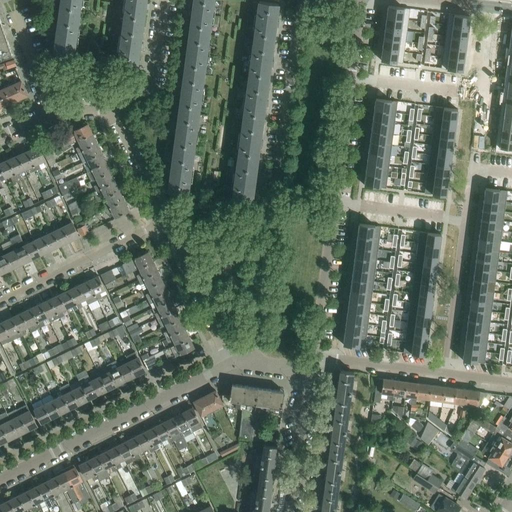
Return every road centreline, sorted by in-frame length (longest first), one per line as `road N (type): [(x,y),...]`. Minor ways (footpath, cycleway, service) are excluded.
road 1 (residential): [(443,372),(491,7)]
road 2 (residential): [(302,0),(253,362)]
road 3 (residential): [(312,355),(361,0)]
road 4 (residential): [(0,480),(230,363)]
road 5 (residential): [(164,222),(0,301)]
road 6 (residential): [(230,363),(164,222)]
road 7 (residential): [(291,511),(310,368)]
road 8 (residential): [(110,109),(151,86),(162,0)]
road 9 (residential): [(443,372),(312,355)]
road 10 (residential): [(164,222),(110,109)]
